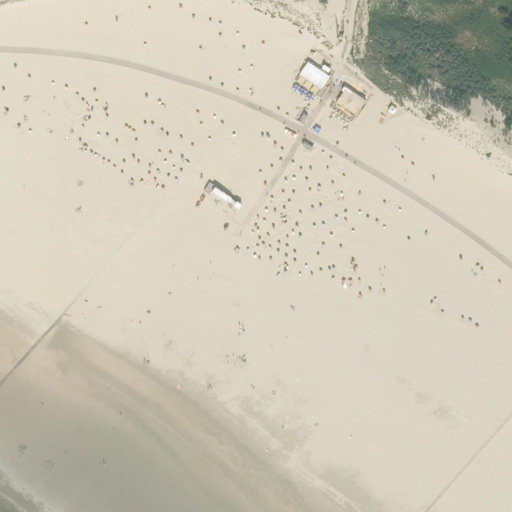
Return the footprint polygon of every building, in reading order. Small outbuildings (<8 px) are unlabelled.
[(299,73),(321,88),(330,75),(308,60),(299,73)] [(355,115),(365,99),(344,85),(333,100),(355,115)] [(310,116),(303,111),(298,120),(304,124),(310,116)] [(390,117),(381,129),(397,141),(406,129),(390,117)] [(215,185),(209,193),(236,212),(242,203),(215,185)]
